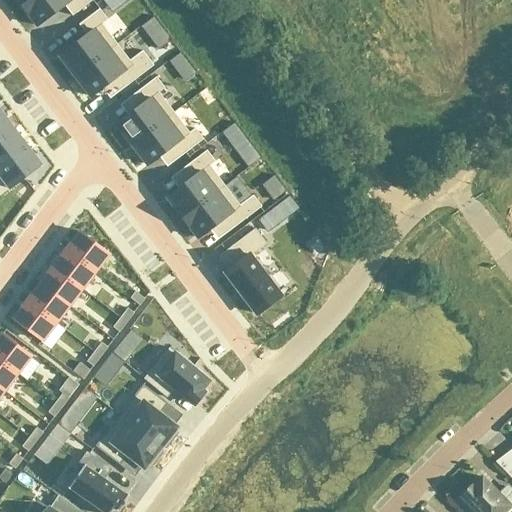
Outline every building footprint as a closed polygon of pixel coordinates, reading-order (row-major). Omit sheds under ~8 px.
[(30,0),(21,8),(28,17),(37,28),(64,8),(72,18),(92,2),(90,0),(30,0)] [(86,37),(59,57),(75,78),(116,46),(101,26),(107,22),(98,11),(78,27),(86,37)] [(164,34),(153,43),(159,51),(170,42),(164,34)] [(116,46),(75,78),(91,99),(101,91),(117,78),(125,89),(153,67),(142,53),(129,63),(116,46)] [(168,63),(177,74),(188,66),(179,55),(168,63)] [(127,117),(116,126),(131,146),(173,115),(158,94),(164,90),(155,79),(135,95),(143,105),(127,117)] [(0,141),(14,131),(1,114),(0,114),(0,141)] [(173,115),(131,146),(147,167),(159,159),(174,147),(182,157),(203,141),(194,130),(189,135),(173,115)] [(260,160),(241,136),(233,126),(221,135),(229,146),(247,169),(260,160)] [(14,131),(0,141),(0,168),(27,148),(14,131)] [(27,148),(0,168),(0,180),(8,191),(41,166),(27,148)] [(178,190),(166,199),(175,210),(182,220),(224,188),(209,168),(215,164),(206,152),(186,168),(193,178),(178,190)] [(279,185),(266,195),(272,203),(285,193),(279,185)] [(224,188),(182,220),(189,229),(198,240),(209,232),(225,220),(233,230),(261,209),(252,197),(239,207),(224,188)] [(267,233),(276,226),(267,215),(258,221),(267,233)] [(254,231),(223,254),(234,268),(228,273),(225,275),(236,291),(243,301),(244,300),(256,316),(280,297),(250,258),(266,246),(254,231)] [(80,234),(66,252),(95,273),(108,256),(80,234)] [(66,252),(53,269),(81,291),(94,273),(66,252)] [(53,269),(40,286),(68,308),(81,291),(53,269)] [(40,286),(27,303),(55,325),(68,308),(40,286)] [(135,293),(130,300),(139,308),(144,301),(135,293)] [(27,303),(13,321),(41,343),(55,325),(27,303)] [(127,310),(120,320),(126,325),(134,315),(127,310)] [(120,320),(112,329),(119,334),(126,325),(120,320)] [(2,336),(0,338),(0,363),(16,376),(30,358),(2,336)] [(101,345),(93,354),(100,359),(107,350),(101,345)] [(119,346),(112,354),(125,363),(131,356),(119,346)] [(168,350),(143,381),(166,400),(174,390),(194,407),(204,394),(201,391),(208,383),(168,350)] [(93,354),(86,363),(92,368),(100,359),(93,354)] [(111,355),(105,363),(117,372),(123,364),(111,355)] [(0,363),(0,390),(3,393),(16,376),(0,363)] [(142,386),(118,417),(160,450),(163,447),(166,450),(177,436),(174,433),(177,429),(159,416),(167,406),(142,386)] [(84,391),(57,426),(69,434),(95,399),(84,391)] [(62,396),(55,405),(61,410),(68,401),(62,396)] [(55,405),(47,414),(54,419),(61,410),(55,405)] [(118,417),(94,448),(119,467),(127,457),(144,471),(147,467),(150,469),(161,455),(158,453),(160,450),(118,417)] [(36,430),(29,439),(35,444),(42,435),(36,430)] [(29,439),(21,448),(27,454),(35,444),(29,439)] [(116,511),(118,511),(128,498),(127,497),(104,481),(111,471),(86,453),(75,468),(80,471),(67,490),(69,491),(80,498),(78,501),(77,501),(76,503),(89,511),(96,511),(98,511),(99,511),(111,511),(113,510),(116,511)] [(511,455),(509,453),(494,464),(511,481),(511,455)] [(16,456),(8,466),(14,471),(22,462),(16,456)] [(472,486),(460,498),(471,509),(469,511),(468,511),(511,511),(511,490),(501,500),(481,479),(473,487),(472,486)] [(79,511),(57,497),(47,511),(79,511)]
